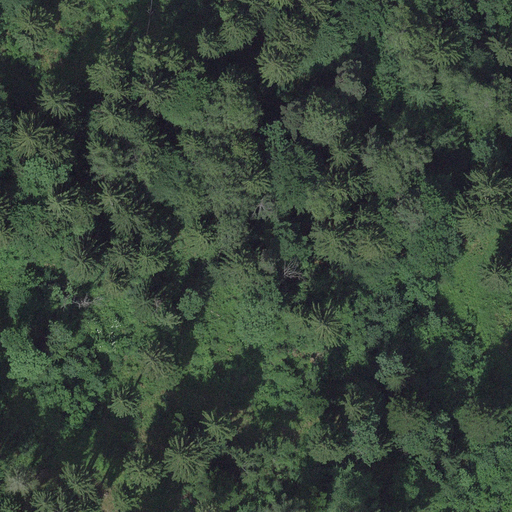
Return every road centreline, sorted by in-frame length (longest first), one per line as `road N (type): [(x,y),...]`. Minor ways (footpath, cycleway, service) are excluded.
road 1 (track): [(0,368),(8,406),(64,455),(129,479),(162,511)]
road 2 (track): [(511,213),(462,267),(480,341),(511,383)]
